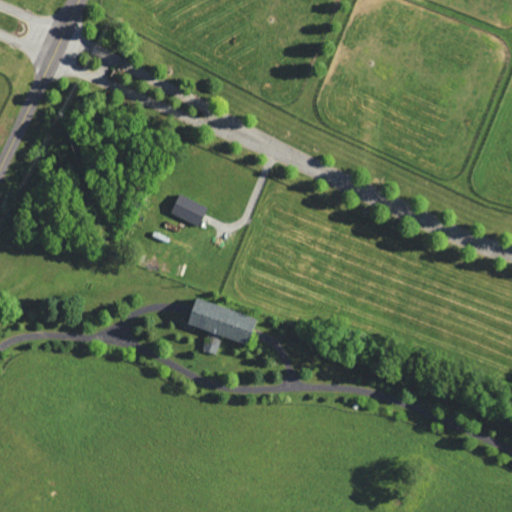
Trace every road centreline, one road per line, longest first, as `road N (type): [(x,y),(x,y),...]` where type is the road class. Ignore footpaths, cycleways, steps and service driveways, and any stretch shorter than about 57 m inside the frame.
road 1 (residential): [(511,252),(277,151)]
road 2 (residential): [(277,151),(64,32)]
road 3 (residential): [(52,57),(277,151)]
road 4 (secondary): [(78,0),(0,169)]
